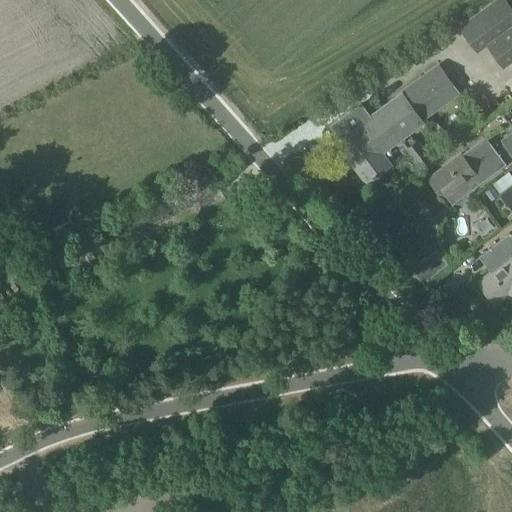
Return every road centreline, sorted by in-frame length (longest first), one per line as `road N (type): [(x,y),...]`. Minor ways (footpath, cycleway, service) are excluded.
road 1 (unclassified): [(445,361),(116,0)]
road 2 (unclassified): [(0,464),(83,428),(445,361)]
